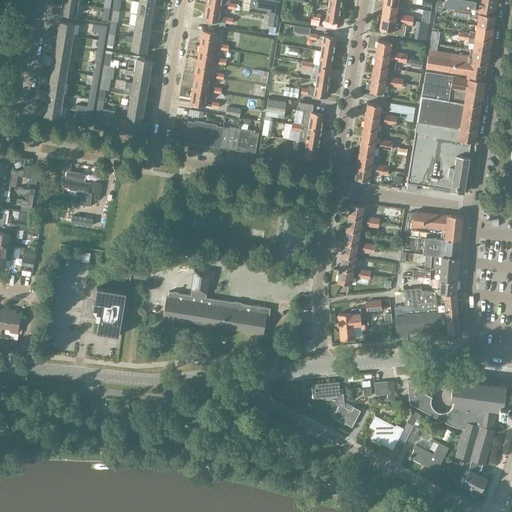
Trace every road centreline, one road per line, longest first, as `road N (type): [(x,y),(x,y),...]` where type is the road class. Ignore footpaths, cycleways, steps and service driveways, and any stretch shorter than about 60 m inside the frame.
road 1 (residential): [(508,0),(475,209),(334,188)]
road 2 (residential): [(472,511),(265,404),(255,373)]
road 3 (unclassified): [(255,373),(142,380),(0,365)]
road 4 (residential): [(334,188),(363,0)]
road 5 (unclassified): [(323,366),(464,353),(511,360)]
road 6 (residential): [(323,366),(317,292),(334,188)]
road 7 (residential): [(334,188),(157,158)]
road 8 (residential): [(157,158),(183,0)]
road 9 (residential): [(157,158),(18,135)]
road 10 (residential): [(18,135),(40,0)]
